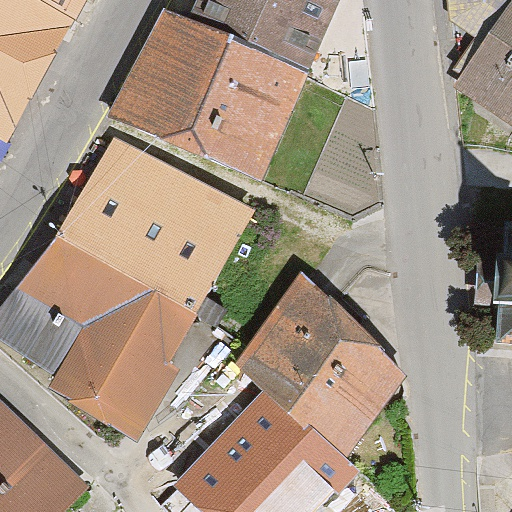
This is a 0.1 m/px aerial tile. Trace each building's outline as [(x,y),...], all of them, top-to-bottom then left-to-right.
[(0,0),(0,140),(63,34),(5,0),(0,0)] [(5,0),(63,34),(81,0),(5,0)] [(338,0),(193,0),(183,28),(165,21),(103,123),(256,189),(338,0)] [(484,54),(458,98),(511,132),(511,0),(451,0),(446,11),(447,31),(484,54)] [(269,222),(107,139),(17,285),(75,328),(48,379),(141,431),(269,222)] [(489,335),(486,364),(486,366),(511,367),(511,241),(499,240),(495,283),(475,281),(470,333),(489,335)] [(406,379),(297,280),(189,428),(211,446),(171,498),(184,511),(323,511),(355,478),(339,467),(406,379)] [(61,511),(79,495),(0,414),(0,511),(61,511)]
